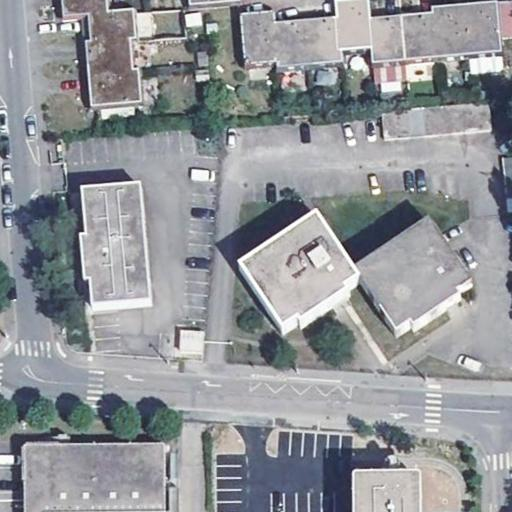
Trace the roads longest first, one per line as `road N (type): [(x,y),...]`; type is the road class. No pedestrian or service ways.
road 1 (residential): [(509,411),(46,381),(33,371)]
road 2 (residential): [(33,371),(4,0)]
